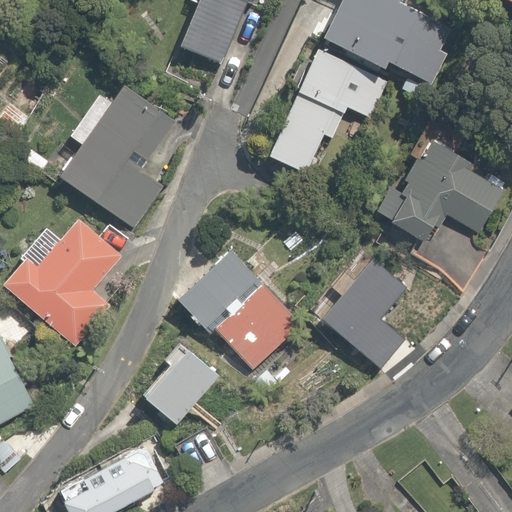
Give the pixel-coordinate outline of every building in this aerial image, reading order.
[(188,0),(168,49),(214,68),(242,0),(188,0)] [(401,0),(334,0),(316,39),(374,67),(377,60),(423,82),(446,34),(397,10),(401,0)] [(380,79),(307,47),(259,155),(303,175),(311,157),(307,156),(317,133),(327,137),(341,105),(364,115),(380,79)] [(168,116),(109,82),(53,179),(134,226),(159,183),(136,170),(168,116)] [(405,172),(387,163),(363,213),(424,243),(439,213),(479,232),(498,193),(464,176),(471,162),(422,138),(405,172)] [(54,235),(36,220),(0,263),(0,294),(68,351),(106,306),(83,287),(111,253),(68,218),(54,235)] [(290,323),(212,244),(160,296),(199,336),(207,328),(246,367),(290,323)] [(206,374),(163,348),(130,402),(172,429),(206,374)] [(0,357),(0,419),(25,407),(0,357)] [(94,511),(155,481),(134,440),(42,487),(54,511),(94,511)]
